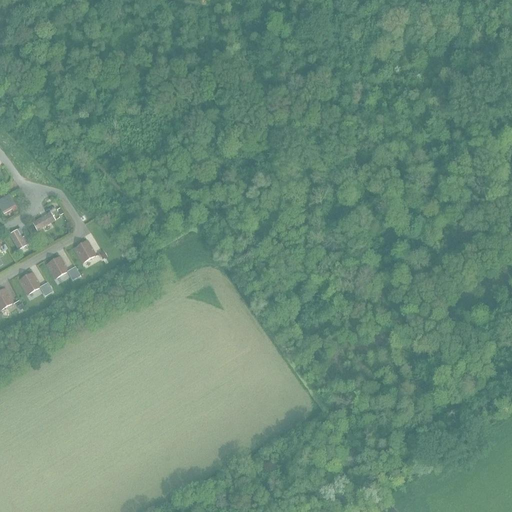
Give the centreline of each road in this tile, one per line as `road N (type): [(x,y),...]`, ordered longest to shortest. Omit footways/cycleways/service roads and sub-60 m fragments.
road 1 (track): [(511,50),(469,28),(138,1),(54,29),(8,63),(43,113),(142,195),(158,206),(196,203),(225,223),(347,400),(361,412),(414,418),(432,442)]
road 2 (track): [(312,352),(328,351),(511,241)]
road 3 (track): [(511,390),(337,511)]
road 4 (track): [(320,422),(303,434),(269,489),(196,511)]
